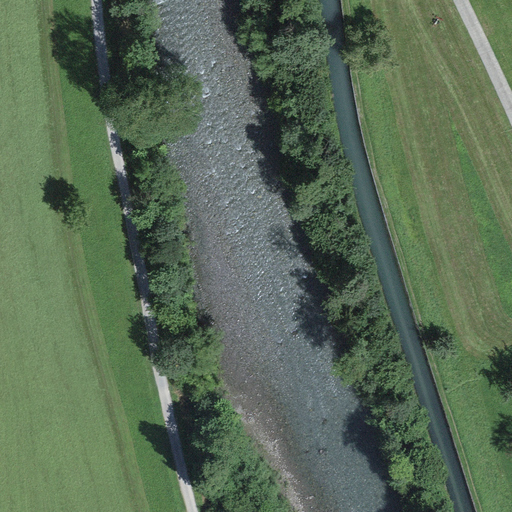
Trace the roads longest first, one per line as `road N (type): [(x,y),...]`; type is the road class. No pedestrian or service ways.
road 1 (track): [(96,0),(106,89),(192,511)]
road 2 (track): [(511,113),(461,0)]
